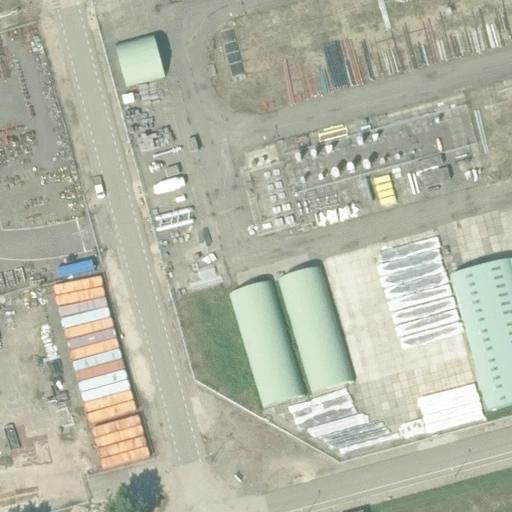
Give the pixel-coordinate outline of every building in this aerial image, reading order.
[(118,0),(106,0),(109,13),(121,10),(118,0)] [(127,88),(167,77),(155,36),(116,46),(127,88)] [(511,264),(511,261),(452,277),(488,413),(511,406),(511,264)] [(313,395),(355,382),(322,269),(279,281),(313,395)] [(264,409),(306,396),(273,283),(231,295),(264,409)]
